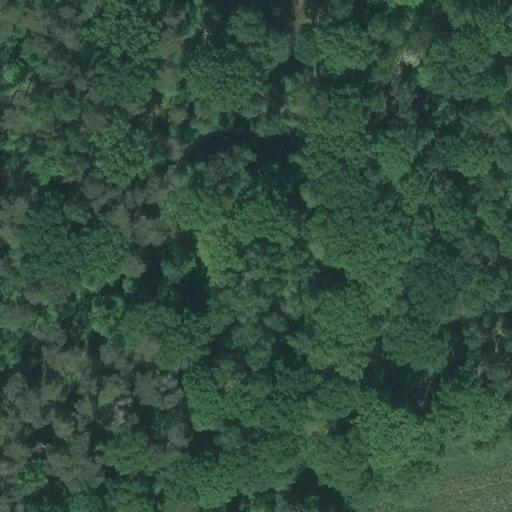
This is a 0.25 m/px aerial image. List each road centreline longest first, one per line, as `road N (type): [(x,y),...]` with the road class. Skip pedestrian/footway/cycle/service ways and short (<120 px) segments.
road 1 (track): [(316,0),(328,462)]
road 2 (track): [(112,511),(328,462)]
road 3 (track): [(328,462),(511,418)]
road 4 (track): [(322,184),(347,143),(390,116),(412,83)]
